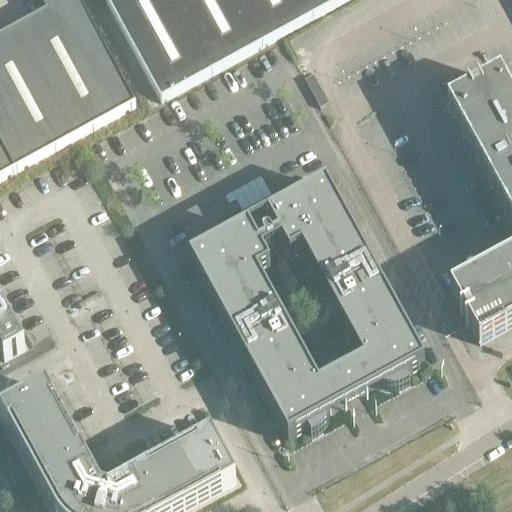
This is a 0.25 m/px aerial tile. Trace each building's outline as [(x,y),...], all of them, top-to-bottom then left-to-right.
[(46,17),(15,34),(0,42),(0,184),(136,110),(75,0),(44,0),(46,2),(40,5),(46,17)] [(111,0),(105,4),(161,106),(353,0),(111,0)] [(511,104),(501,85),(480,96),(479,94),(477,95),(479,97),(470,101),(469,99),(468,100),(469,102),(448,114),(511,230),(511,261),(450,295),(462,316),(460,317),(461,318),(463,317),(468,325),(465,327),(466,328),(468,327),(480,348),(511,330),(511,104)] [(369,270),(370,270),(326,190),(268,222),(270,226),(260,231),(250,236),(248,233),(190,265),(233,344),(234,344),(246,366),(245,366),(288,446),(307,435),(311,441),(318,437),(321,435),(324,432),(326,429),(328,425),(329,424),(357,408),(385,393),(387,393),(391,394),(395,394),(398,393),(402,391),(409,387),(406,381),(425,371),(382,292),(381,292),(369,270)] [(0,366),(25,353),(0,306),(0,366)] [(188,511),(236,486),(211,440),(128,485),(123,476),(100,470),(92,474),(46,391),(0,417),(52,511),(188,511)]
